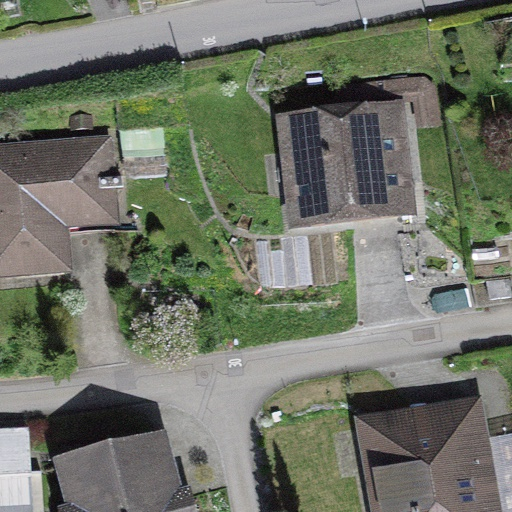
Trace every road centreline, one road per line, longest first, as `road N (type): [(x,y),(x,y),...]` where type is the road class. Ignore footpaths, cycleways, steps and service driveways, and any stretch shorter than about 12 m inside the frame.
road 1 (residential): [(0,402),(511,331)]
road 2 (tertiary): [(384,0),(0,71)]
